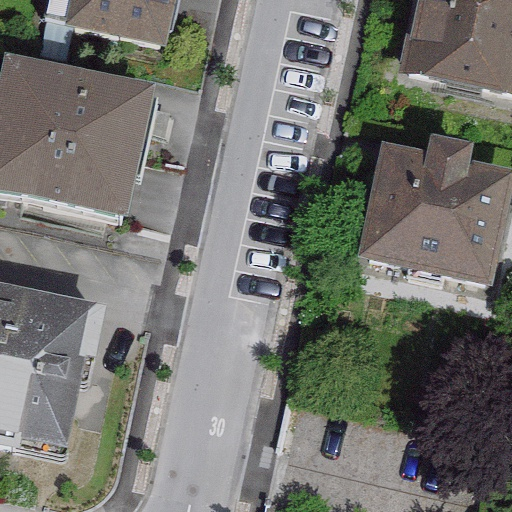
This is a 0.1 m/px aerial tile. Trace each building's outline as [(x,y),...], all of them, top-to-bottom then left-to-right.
[(175,0),(74,0),(64,49),(162,68),(175,0)] [(511,116),(511,6),(500,4),(500,0),(416,0),(397,91),(511,116)] [(0,218),(126,244),(153,112),(5,82),(0,105),(0,218)] [(485,305),(508,200),(463,190),(466,178),(433,171),(431,183),(383,173),(360,278),(485,305)] [(73,386),(85,325),(0,309),(0,462),(64,475),(81,388),(73,386)]
